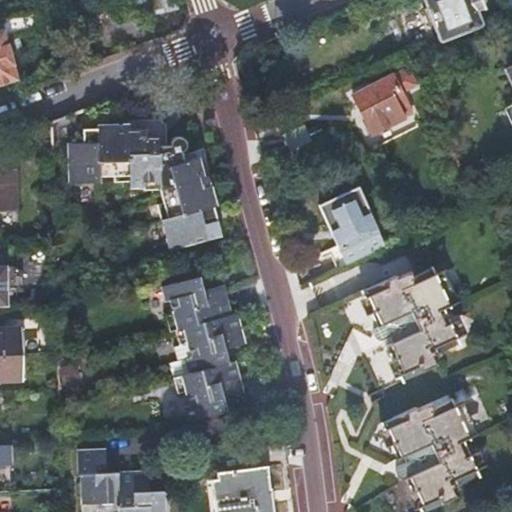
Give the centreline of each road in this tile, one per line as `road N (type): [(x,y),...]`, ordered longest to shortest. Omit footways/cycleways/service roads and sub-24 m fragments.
road 1 (residential): [(321,511),(285,316),(210,43)]
road 2 (residential): [(210,43),(0,112)]
